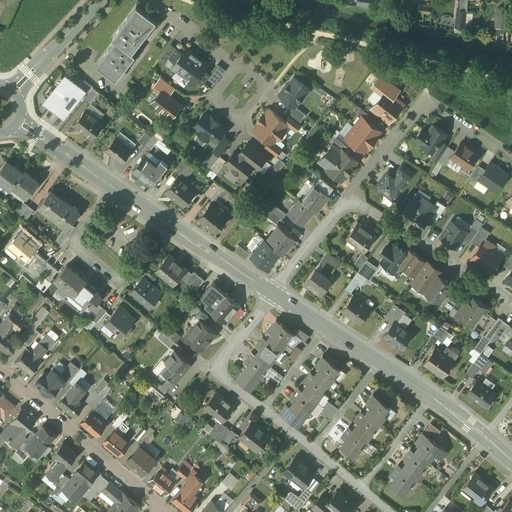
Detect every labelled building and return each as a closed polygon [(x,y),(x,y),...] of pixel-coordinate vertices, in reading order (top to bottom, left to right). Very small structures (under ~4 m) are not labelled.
[(430,6),(418,4),(418,12),(430,13),(430,6)] [(137,6),(112,37),(115,40),(132,52),(156,21),(137,6)] [(460,10),(457,9),(455,27),(465,29),(467,10),(460,10)] [(474,11),(467,10),(465,29),(472,30),(474,11)] [(115,40),(97,64),(116,79),(135,54),(132,52),(115,40)] [(171,43),(158,59),(165,64),(170,57),(177,49),(177,48),(171,43)] [(182,53),(177,49),(170,57),(176,61),(172,67),(182,75),(197,56),(191,52),(186,48),(182,53)] [(197,56),(182,75),(193,83),(197,78),(203,82),(209,74),(204,70),(208,64),(203,60),(203,61),(197,56)] [(218,63),(207,78),(215,84),(226,70),(218,63)] [(65,74),(43,101),(64,118),(86,90),(80,85),(65,74)] [(401,90),(380,74),(370,86),(381,95),(386,89),(396,96),(400,91),(401,90)] [(175,87),(162,77),(154,87),(160,92),(162,90),(169,95),(175,87)] [(309,88),(294,77),(286,87),(285,87),(279,95),(292,104),(295,107),(295,106),(309,88)] [(89,93),(84,100),(90,104),(99,93),(84,81),(80,85),(86,90),(89,93)] [(381,95),(370,109),(388,124),(405,104),(396,96),(386,89),(381,95)] [(169,95),(162,90),(160,92),(152,102),(171,117),(181,104),(169,95)] [(295,107),(292,104),(285,112),(290,115),(299,123),(306,114),(295,106),(295,107)] [(104,123),(86,109),(74,124),(84,132),(84,133),(91,139),(104,123)] [(285,121),(269,109),(264,116),(263,115),(260,118),(282,135),(285,130),(284,129),(288,124),(288,123),(285,121)] [(373,117),(364,111),(361,115),(362,117),(369,122),(373,117)] [(210,117),(205,113),(195,126),(201,130),(198,133),(208,140),(210,137),(216,141),(225,129),(220,125),(221,123),(211,116),(210,117)] [(299,123),(290,115),(285,121),(288,123),(288,124),(295,131),(301,124),(299,123)] [(369,122),(362,117),(354,127),(373,142),(377,137),(376,136),(380,131),(369,122)] [(282,135),(260,118),(258,121),(259,122),(254,129),(269,142),(273,144),(274,143),(277,138),(278,139),(282,135)] [(446,134),(433,125),(428,132),(423,128),(415,140),(421,143),(420,144),(433,153),(441,141),(446,134)] [(373,142),(354,127),(346,137),(364,151),(368,146),(369,147),(373,142)] [(147,130),(138,140),(145,146),(154,135),(147,130)] [(154,135),(145,146),(151,150),(156,144),(159,139),(154,135)] [(346,137),(344,136),(341,140),(348,146),(349,147),(353,142),(346,137)] [(132,149),(116,137),(105,150),(121,163),(132,149)] [(225,137),(214,151),(220,156),(220,155),(231,141),(225,137)] [(341,140),(336,137),(331,144),(332,145),(333,145),(341,152),(342,150),(344,151),(348,146),(341,140)] [(165,143),(159,139),(156,144),(161,148),(165,143)] [(441,141),(433,153),(431,156),(438,161),(448,146),(441,141)] [(248,142),(239,154),(235,151),(227,161),(225,163),(225,164),(244,178),(253,167),(257,170),(267,157),(248,142)] [(281,149),(274,143),(273,144),(269,142),(265,147),(275,155),(276,156),(281,149)] [(478,154),(461,143),(455,151),(451,157),(451,158),(468,169),(478,154)] [(341,152),(333,145),(332,145),(320,161),(328,168),(327,170),(335,176),(336,176),(342,181),(343,181),(342,180),(347,174),(348,174),(352,168),(357,161),(344,151),(342,150),(341,152)] [(455,151),(448,146),(438,161),(445,166),(451,158),(451,157),(455,151)] [(220,156),(210,168),(217,174),(225,164),(225,163),(227,161),(220,155),(220,156)] [(276,156),(275,155),(271,161),(275,164),(280,159),(276,156)] [(157,165),(144,156),(132,171),(151,186),(164,171),(163,170),(168,164),(162,159),(157,165)] [(184,158),(175,168),(181,172),(189,162),(184,158)] [(23,173),(6,160),(0,168),(0,179),(11,188),(13,186),(23,173)] [(485,170),(479,180),(497,192),(508,174),(490,162),(485,170)] [(395,175),(389,170),(376,187),(392,200),(413,174),(402,165),(395,175)] [(478,165),(468,180),(475,185),(479,180),(485,170),(478,165)] [(39,182),(24,170),(23,173),(13,186),(27,197),(39,182)] [(335,176),(330,173),(326,178),(331,181),(335,176)] [(326,178),(321,175),(315,183),(329,194),(336,185),(331,181),(326,178)] [(178,176),(165,191),(183,206),(189,199),(191,201),(198,193),(178,176)] [(214,182),(204,194),(210,199),(217,190),(220,187),(220,186),(214,182)] [(315,183),(302,199),(314,209),(316,211),(329,194),(315,183)] [(252,186),(248,191),(257,199),(261,193),(252,186)] [(236,199),(220,187),(217,190),(234,203),(236,199)] [(51,190),(38,206),(45,211),(46,209),(53,214),(64,200),(51,190)] [(454,194),(449,190),(445,197),(449,200),(454,194)] [(435,205),(416,193),(404,213),(424,226),(430,217),(437,207),(435,205)] [(302,199),(299,198),(288,212),(302,224),(314,209),(302,199)] [(79,212),(64,200),(53,214),(51,216),(58,222),(60,220),(68,226),(66,228),(67,228),(79,212)] [(23,201),(15,212),(21,216),(29,205),(23,201)] [(438,201),(435,205),(437,207),(430,217),(436,221),(446,206),(438,201)] [(228,217),(211,203),(198,218),(216,233),(228,217)] [(29,205),(21,216),(26,220),(34,210),(29,205)] [(287,214),(277,206),(272,211),(281,218),(283,219),(287,214)] [(272,211),(271,210),(266,216),(277,224),(281,218),(272,211)] [(467,231),(451,220),(440,237),(457,248),(462,240),(468,231),(467,231)] [(376,236),(358,222),(347,237),(357,244),(357,246),(364,251),(376,236)] [(472,224),(467,231),(468,231),(462,240),(469,244),(471,242),(479,229),(472,224)] [(295,238),(279,225),(266,241),(280,252),(282,253),(295,238)] [(479,229),(471,242),(472,241),(480,246),(485,238),(485,239),(490,232),(481,226),(479,229)] [(39,243),(22,229),(9,244),(20,253),(19,254),(20,255),(21,254),(25,258),(24,259),(25,260),(34,249),(39,243)] [(63,231),(55,241),(61,246),(69,235),(63,231)] [(480,246),(472,258),(491,271),(502,255),(493,249),(496,246),(485,239),(485,238),(480,246)] [(266,241),(264,239),(259,245),(254,252),(251,256),(267,268),(280,252),(266,241)] [(259,245),(254,241),(249,247),(254,252),(259,245)] [(406,253),(394,244),(390,249),(386,246),(380,253),(385,256),(381,262),(387,267),(390,269),(394,271),(399,264),(403,266),(415,275),(425,262),(409,250),(406,253)] [(250,254),(239,245),(235,251),(245,259),(250,254)] [(53,266),(34,249),(25,260),(44,276),(53,266)] [(368,258),(362,253),(354,263),(361,268),(367,260),(368,258)] [(186,269),(169,254),(156,269),(174,283),(181,275),(186,269)] [(361,268),(357,272),(363,276),(369,280),(378,268),(367,260),(361,268)] [(441,271),(426,260),(415,275),(411,281),(424,290),(437,273),(439,274),(441,271)] [(67,265),(55,279),(70,292),(82,277),(67,265)] [(53,266),(44,276),(49,280),(58,270),(53,266)] [(192,273),(186,269),(181,275),(186,280),(191,285),(199,275),(194,271),(192,273)] [(331,281),(315,269),(305,283),(305,284),(306,283),(311,287),(310,287),(321,295),(331,281)] [(156,279),(147,271),(143,276),(152,284),(156,279)] [(357,272),(345,289),(351,293),(363,276),(357,272)] [(424,290),(423,291),(439,303),(453,284),(439,274),(437,273),(424,290)] [(209,284),(199,275),(191,285),(201,293),(204,291),(208,285),(209,284)] [(152,284),(143,276),(132,290),(150,305),(162,292),(152,284)] [(82,277),(70,292),(85,305),(86,305),(97,292),(98,290),(82,277)] [(215,291),(208,285),(204,291),(211,297),(215,291)] [(240,306),(226,293),(219,288),(215,291),(211,297),(213,299),(218,303),(211,310),(211,311),(225,323),(240,306)] [(458,288),(446,304),(452,309),(464,293),(458,288)] [(97,292),(86,305),(85,305),(81,310),(87,314),(97,302),(97,303),(102,297),(97,292)] [(365,303),(354,294),(342,310),(353,318),(352,318),(360,324),(371,308),(364,303),(365,303)] [(471,294),(456,314),(474,327),(480,319),(477,317),(483,310),(486,312),(489,308),(471,294)] [(212,301),(207,307),(211,310),(218,303),(213,299),(211,301),(212,301)] [(200,310),(190,301),(186,306),(196,315),(200,310)] [(97,302),(87,314),(92,319),(102,307),(97,303),(97,302)] [(406,312),(395,304),(391,309),(396,312),(400,315),(403,317),(406,312)] [(119,305),(106,321),(116,330),(115,331),(116,332),(117,330),(123,334),(135,318),(119,305)] [(107,311),(102,307),(92,319),(97,323),(107,311)] [(13,308),(3,319),(0,323),(0,328),(4,332),(19,314),(13,308)] [(391,309),(384,319),(389,322),(396,312),(391,309)] [(396,312),(389,322),(392,324),(394,321),(395,322),(400,315),(396,312)] [(19,314),(4,332),(8,335),(14,328),(17,330),(26,320),(19,314)] [(499,317),(485,336),(490,340),(495,333),(504,321),(499,317)] [(217,334),(200,320),(186,337),(202,351),(202,350),(210,340),(210,341),(217,334)] [(292,332),(276,320),(268,330),(272,333),(267,340),(279,348),(281,350),(287,341),(286,340),(292,332)] [(395,322),(394,321),(392,324),(384,336),(402,348),(402,347),(401,347),(405,340),(406,341),(412,334),(395,322)] [(504,321),(495,333),(500,337),(508,327),(510,325),(504,321)] [(30,325),(18,340),(23,343),(32,333),(35,329),(30,325)] [(440,326),(428,342),(433,346),(445,330),(440,326)] [(500,337),(495,333),(490,340),(490,341),(491,340),(500,347),(503,343),(511,330),(511,329),(508,327),(500,337)] [(8,335),(4,332),(0,336),(0,348),(7,355),(17,343),(8,335)] [(175,342),(163,332),(159,337),(170,347),(175,342)] [(32,333),(24,342),(29,346),(37,337),(32,333)] [(55,341),(46,334),(39,342),(48,349),(55,341)] [(267,340),(263,337),(257,345),(261,348),(256,354),(252,351),(252,352),(267,363),(269,365),(275,357),(273,355),(279,348),(267,340)] [(48,349),(39,342),(31,352),(40,359),(48,349)] [(444,353),(435,347),(424,363),(443,377),(455,360),(454,360),(444,353)] [(459,354),(448,347),(444,353),(454,360),(455,360),(459,354)] [(26,348),(15,361),(30,374),(41,361),(40,359),(31,352),(26,348)] [(191,364),(175,351),(165,363),(168,366),(163,372),(175,382),(191,364)] [(267,363),(252,352),(244,361),(248,364),(243,372),(256,382),(263,372),(261,371),(267,363)] [(481,353),(473,363),(479,368),(482,370),(490,359),(481,353)] [(339,368),(323,356),(316,365),(320,368),(315,375),(326,384),(328,385),(335,376),(333,375),(339,368)] [(80,369),(71,361),(60,375),(65,379),(69,383),(80,369)] [(479,368),(473,363),(466,372),(473,377),(479,368)] [(53,369),(49,374),(45,371),(35,384),(51,397),(61,384),(65,379),(60,375),(53,369)] [(315,375),(311,372),(304,381),(308,384),(303,391),(316,401),(323,392),(321,391),(326,384),(315,375)] [(496,392),(477,379),(466,393),(486,407),(486,406),(488,408),(494,401),(491,399),(496,392)] [(69,391),(58,403),(74,416),(84,404),(78,398),(85,390),(76,382),(69,391)] [(303,391),(299,388),(291,397),(295,400),(290,407),(286,404),(281,411),(298,424),(316,401),(303,391)] [(94,391),(85,401),(90,405),(98,395),(94,391)] [(234,406),(216,391),(205,405),(223,420),(234,406)] [(98,395),(90,405),(94,408),(97,404),(98,405),(103,399),(98,395)] [(389,406),(374,395),(367,404),(371,407),(366,414),(377,423),(379,424),(386,415),(384,414),(389,406)] [(0,396),(0,415),(1,415),(5,419),(15,407),(0,396)] [(94,408),(92,411),(92,410),(81,423),(96,436),(107,423),(104,421),(109,415),(98,405),(97,404),(94,408)] [(34,419),(21,408),(10,420),(13,422),(24,432),(34,419)] [(124,411),(112,424),(116,428),(117,428),(128,415),(124,411)] [(366,414),(362,411),(355,420),(359,423),(353,430),(365,438),(367,440),(373,431),(371,430),(377,423),(366,414)] [(206,430),(221,443),(231,431),(218,421),(212,428),(209,426),(206,430)] [(270,436),(252,421),(239,436),(258,451),(270,436)] [(24,432),(13,422),(4,432),(12,438),(9,442),(17,449),(17,448),(25,439),(21,435),(24,432)] [(36,434),(26,446),(31,451),(39,457),(55,436),(43,426),(36,434)] [(353,430),(349,427),(342,436),(346,439),(341,446),(354,456),(361,447),(359,446),(365,438),(353,430)] [(116,428),(115,430),(114,430),(104,442),(119,455),(130,443),(122,436),(124,434),(117,428),(116,428)] [(221,443),(221,444),(226,448),(237,434),(232,430),(231,431),(221,443)] [(25,439),(17,448),(24,454),(27,456),(31,451),(26,446),(36,434),(32,431),(25,439)] [(447,451),(423,432),(416,442),(420,445),(415,452),(426,461),(428,462),(435,454),(441,459),(447,451)] [(63,442),(53,454),(58,459),(67,466),(68,466),(77,454),(63,442)] [(155,459),(140,446),(126,461),(142,475),(155,459)] [(24,454),(17,448),(17,449),(14,453),(20,459),(24,454)] [(415,452),(411,449),(404,458),(408,461),(403,468),(414,476),(416,478),(423,469),(421,468),(426,461),(415,452)] [(316,471),(296,455),(282,472),(290,478),(292,475),(304,485),(316,471)] [(59,459),(46,475),(58,484),(66,476),(62,472),(67,466),(59,459)] [(85,461),(74,474),(70,479),(65,485),(65,486),(71,490),(69,492),(76,498),(87,485),(98,472),(85,461)] [(176,472),(180,475),(184,478),(193,467),(186,461),(176,472)] [(193,467),(184,478),(188,482),(195,473),(196,475),(198,472),(196,470),(199,466),(196,464),(193,467)] [(403,468),(399,464),(392,474),(396,477),(390,484),(404,494),(410,485),(408,484),(414,476),(403,468)] [(169,472),(162,466),(160,469),(167,475),(169,472)] [(176,472),(172,468),(169,472),(167,475),(175,482),(180,475),(176,472)] [(167,475),(160,469),(150,481),(165,494),(175,482),(167,475)] [(98,472),(87,485),(91,488),(101,475),(102,475),(98,472)] [(230,472),(222,481),(230,489),(238,480),(230,472)] [(494,487),(475,472),(464,486),(476,496),(474,498),(481,503),(494,487)] [(188,482),(172,500),(186,511),(188,511),(198,501),(194,498),(197,495),(192,491),(198,485),(199,485),(203,480),(196,475),(195,473),(188,482)] [(58,484),(56,487),(61,491),(65,486),(65,485),(70,479),(66,475),(66,476),(58,484)] [(101,475),(91,488),(85,496),(90,501),(100,489),(102,491),(103,491),(103,490),(109,482),(101,475)] [(304,485),(292,475),(290,478),(288,480),(299,489),(302,487),(304,485)] [(128,511),(136,504),(109,482),(103,490),(103,491),(116,502),(109,510),(111,511),(128,511)] [(56,487),(43,503),(53,510),(64,497),(59,493),(61,491),(56,487)] [(299,496),(299,497),(305,502),(313,492),(307,487),(299,496)] [(349,511),(356,504),(338,490),(329,500),(326,505),(330,508),(334,511),(349,511)] [(261,501),(251,492),(241,504),(247,508),(251,504),(256,508),(261,501)] [(296,494),(290,502),(295,506),(299,509),(305,502),(299,497),(299,496),(296,494)] [(322,494),(313,505),(321,511),(326,511),(330,508),(326,505),(329,500),(322,494)] [(229,504),(221,496),(215,503),(224,510),(229,504)] [(511,511),(511,501),(510,499),(499,511),(511,511)] [(212,500),(201,511),(222,511),(224,510),(215,503),(212,500)] [(485,502),(476,511),(471,507),(467,511),(484,511),(490,507),(485,502)]
